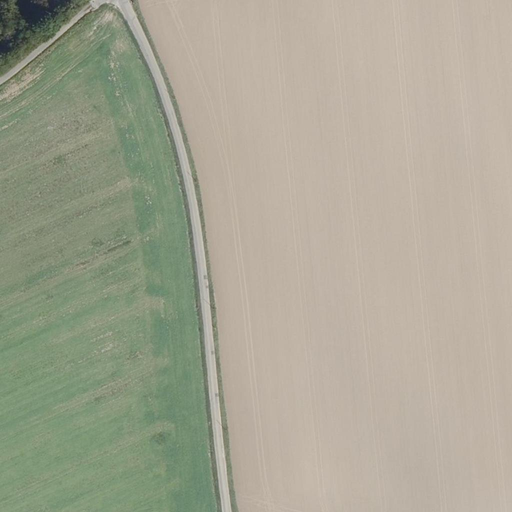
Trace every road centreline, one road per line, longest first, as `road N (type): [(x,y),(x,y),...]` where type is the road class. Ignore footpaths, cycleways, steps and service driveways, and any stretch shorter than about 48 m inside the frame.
road 1 (unclassified): [(122,0),(170,110),(189,188),(227,511)]
road 2 (residential): [(0,83),(99,0)]
